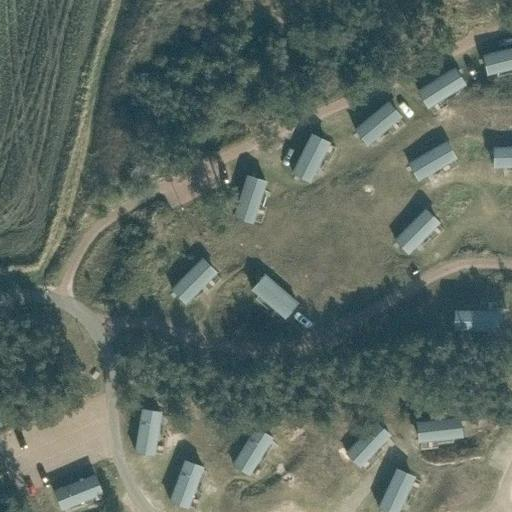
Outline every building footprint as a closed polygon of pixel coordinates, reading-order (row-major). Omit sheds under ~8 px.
[(511,52),(481,59),(486,79),(511,73),(511,52)] [(417,97),(426,113),(464,90),(454,74),(417,97)] [(385,109),(354,136),(365,149),(397,122),(385,109)] [(311,140),(292,181),(310,190),(329,148),(311,140)] [(443,147),(407,170),(418,186),(454,163),(443,147)] [(511,152),(493,153),(494,171),(511,170),(511,152)] [(233,223),(251,229),(264,188),(245,182),(233,223)] [(423,215),(393,246),(407,259),(437,228),(423,215)] [(181,306),(213,277),(203,266),(171,294),(181,306)] [(263,281),(251,294),(282,321),(294,308),(263,281)] [(160,415),(140,412),(132,456),(153,459),(160,415)] [(374,422),(344,454),(362,471),(392,439),(374,422)] [(415,424),(416,444),(461,442),(459,422),(415,424)] [(253,431),(231,467),(251,478),(272,443),(253,431)] [(187,511),(205,471),(183,462),(164,506),(178,511),(187,511)] [(400,511),(416,481),(399,472),(377,511),(400,511)] [(96,476),(53,493),(60,511),(67,511),(104,498),(96,476)]
